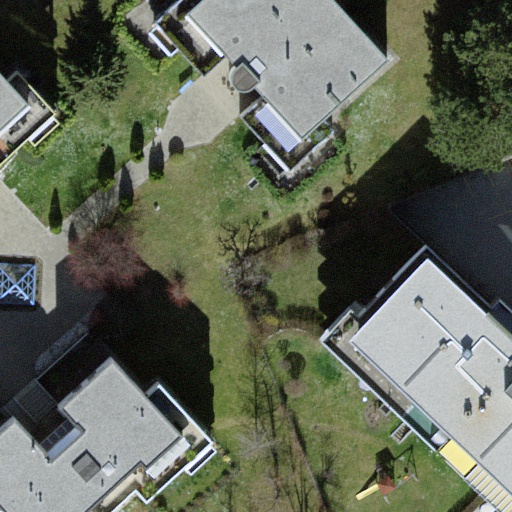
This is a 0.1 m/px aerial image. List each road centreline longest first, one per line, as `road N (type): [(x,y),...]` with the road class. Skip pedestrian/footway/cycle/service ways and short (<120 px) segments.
road 1 (unknown): [(0,306),(207,107)]
road 2 (unknown): [(0,501),(79,462),(90,435),(78,412),(0,333)]
